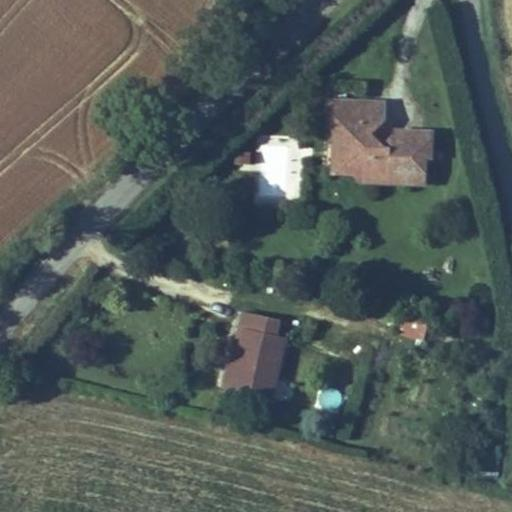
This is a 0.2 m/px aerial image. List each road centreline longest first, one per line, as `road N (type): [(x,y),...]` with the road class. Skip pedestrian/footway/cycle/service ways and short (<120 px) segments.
road 1 (tertiary): [(328,0),(0,316)]
road 2 (unclassified): [(511,214),(467,0)]
